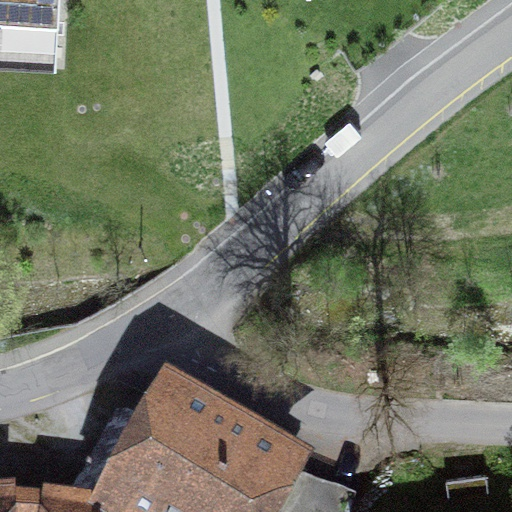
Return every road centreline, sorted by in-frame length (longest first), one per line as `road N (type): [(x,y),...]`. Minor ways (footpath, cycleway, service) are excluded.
road 1 (unclassified): [(149,336),(239,275),(436,91),(511,36)]
road 2 (residential): [(149,336),(296,401),(388,418),(511,424)]
road 3 (residential): [(0,393),(149,336)]
